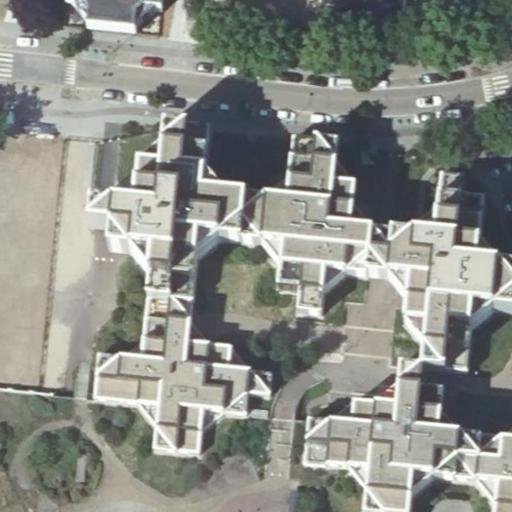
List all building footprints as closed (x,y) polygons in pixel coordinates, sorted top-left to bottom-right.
[(58,0),(58,6),(73,7),(81,16),(79,32),(126,37),(128,20),(136,15),(152,16),(153,0),(58,0)] [(0,129),(46,132),(46,117),(0,114),(0,129)] [(190,131),(147,126),(144,165),(126,163),(122,206),(95,204),(90,251),(131,255),(120,365),(83,362),(78,402),(140,409),(136,451),(174,456),(179,414),(226,418),(228,397),(249,399),(250,378),(209,373),(211,349),(167,344),(179,237),(226,242),(231,193),(185,188),(190,131)] [(316,184),(320,142),(278,138),(272,197),(231,193),(226,242),(266,247),(262,292),(281,295),(279,316),(302,318),(306,273),(355,279),(360,232),(336,229),(340,186),(316,184)] [(423,238),(360,232),(355,279),(392,282),(388,325),(412,328),(408,371),(447,375),(454,312),(498,317),(502,270),(461,265),(467,203),(447,201),(450,177),(429,176),(423,238)] [(393,511),(396,480),(441,485),(443,462),(466,464),(468,441),(422,436),(425,395),(407,393),(408,371),(383,368),(378,410),(337,407),(335,429),(291,425),(288,468),(347,474),(343,511),(393,511)] [(0,511),(343,511),(347,474),(288,468),(291,425),(226,418),(179,414),(174,456),(136,451),(140,409),(78,402),(30,398),(0,394),(0,511)] [(504,445),(468,441),(466,464),(443,462),(441,485),(481,489),(478,511),(511,511),(511,403),(508,403),(504,445)]
